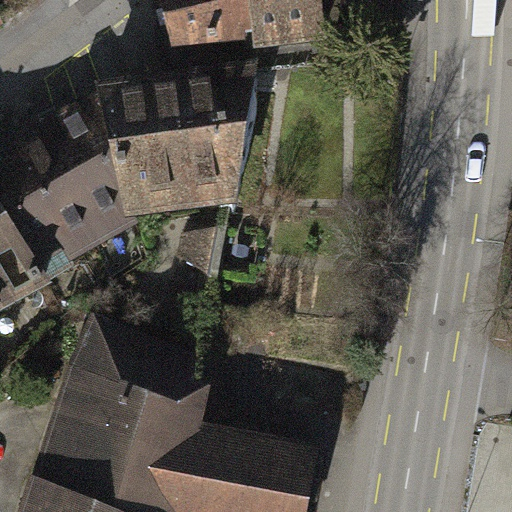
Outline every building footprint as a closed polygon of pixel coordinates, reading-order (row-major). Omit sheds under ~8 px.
[(165,0),(177,46),(246,38),(247,47),(256,46),(341,36),(338,0),(165,0)] [(338,0),(341,36),(256,46),(258,67),(258,71),(403,53),(398,0),(338,0)] [(177,86),(105,94),(130,208),(231,194),(240,193),(258,69),(177,78),(177,86)] [(130,208),(105,94),(55,124),(15,147),(11,150),(62,247),(90,231),(93,238),(131,214),(130,208)] [(62,247),(11,150),(0,155),(0,203),(36,264),(62,247)] [(36,264),(0,203),(0,298),(33,278),(36,284),(46,278),(36,264)] [(203,366),(101,326),(79,376),(43,491),(99,511),(305,511),(316,457),(193,435),(209,368),(203,366)] [(99,511),(43,491),(37,489),(30,511),(99,511)]
